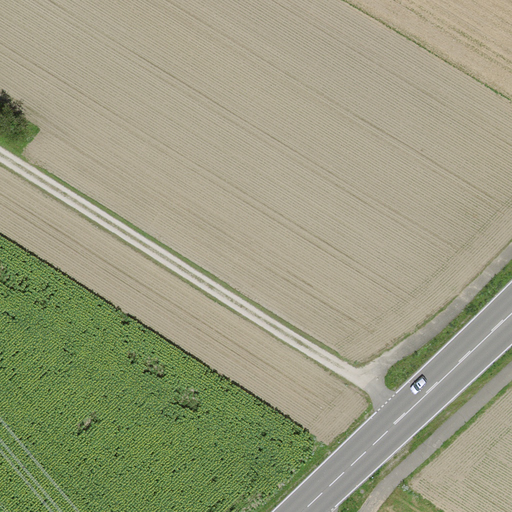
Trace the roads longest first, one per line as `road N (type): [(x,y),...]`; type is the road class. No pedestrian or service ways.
road 1 (track): [(0,155),(365,382)]
road 2 (primary): [(302,511),(511,313)]
road 3 (track): [(511,370),(368,511)]
road 4 (track): [(365,382),(511,251)]
